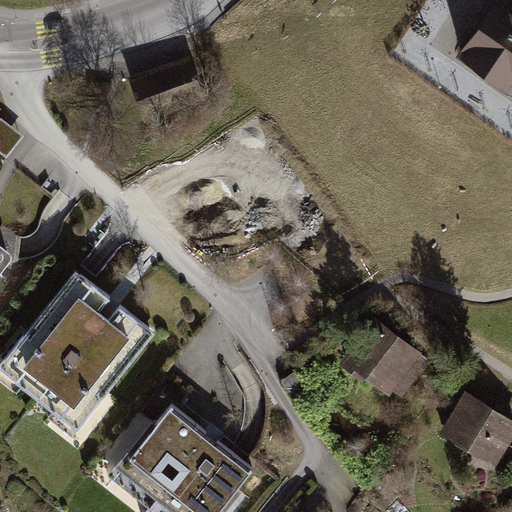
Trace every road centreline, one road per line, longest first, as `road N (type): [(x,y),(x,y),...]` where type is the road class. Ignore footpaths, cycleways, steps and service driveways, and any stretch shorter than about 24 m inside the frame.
road 1 (residential): [(1,45),(34,110),(212,282),(269,360)]
road 2 (track): [(380,286),(346,275),(265,224),(214,214),(92,165)]
road 3 (tertiary): [(1,45),(107,28),(177,0)]
